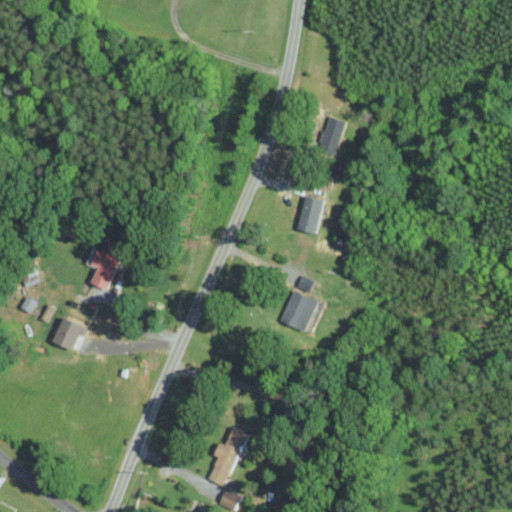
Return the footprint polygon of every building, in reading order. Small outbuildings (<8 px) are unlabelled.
[(349,121),(333,115),(323,145),(339,150),(349,121)] [(301,228),(320,232),(327,198),(308,195),(301,228)] [(124,246),(108,241),(105,250),(98,248),(94,264),(98,265),(92,282),(112,288),(124,246)] [(321,300),(310,295),(316,280),(303,275),(283,322),(308,332),(321,300)] [(32,312),(38,300),(27,294),(20,306),(32,312)] [(87,324),(66,316),(57,342),(78,349),(87,324)] [(211,476),(226,484),(252,431),(237,424),(228,443),(223,440),(217,453),(221,456),(211,476)]
